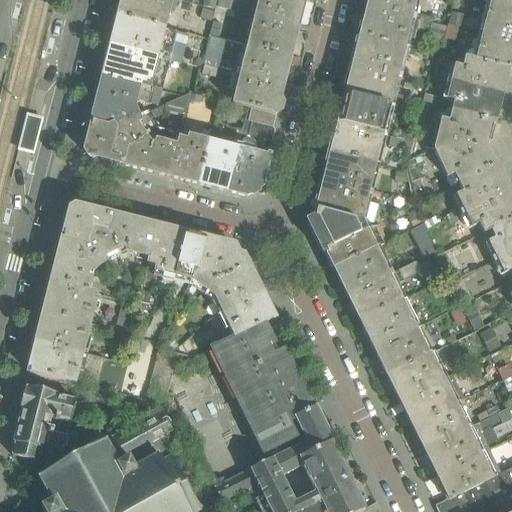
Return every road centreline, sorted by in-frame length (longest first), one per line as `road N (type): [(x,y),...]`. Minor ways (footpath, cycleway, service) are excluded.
road 1 (residential): [(273,233),(408,511)]
road 2 (residential): [(36,171),(273,233)]
road 3 (residential): [(334,0),(273,233)]
road 4 (tertiary): [(36,171),(79,0)]
road 5 (tertiary): [(0,315),(36,171)]
